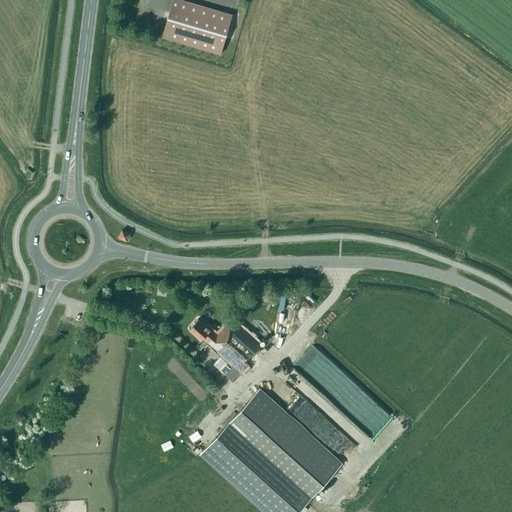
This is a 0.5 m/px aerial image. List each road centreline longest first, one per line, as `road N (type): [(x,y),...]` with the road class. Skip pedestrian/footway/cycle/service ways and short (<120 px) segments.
road 1 (tertiary): [(101,246),(217,264),(377,264)]
road 2 (tertiary): [(511,310),(428,270),(377,264)]
road 3 (secondary): [(75,128),(91,0)]
